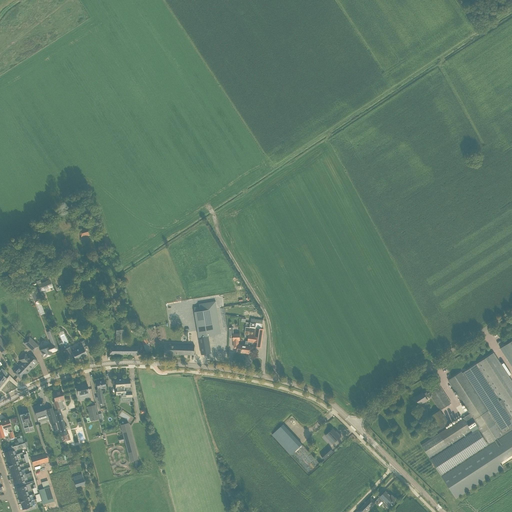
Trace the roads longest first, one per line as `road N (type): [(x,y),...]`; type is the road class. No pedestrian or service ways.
road 1 (tertiary): [(153,363),(285,382),(320,395),(356,424)]
road 2 (unclassified): [(356,424),(395,386),(511,309)]
road 3 (tertiary): [(153,363),(84,367),(0,405)]
road 4 (tertiary): [(442,511),(356,424)]
